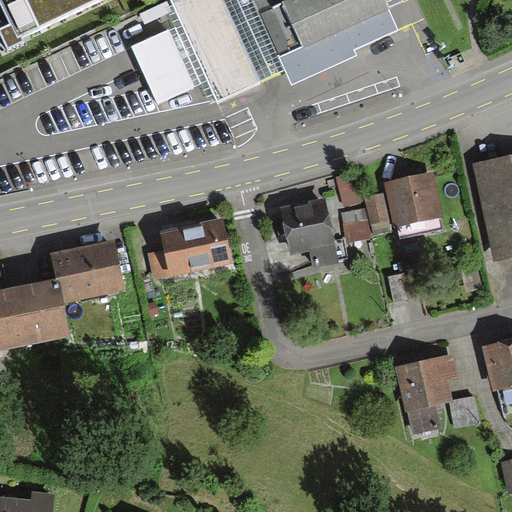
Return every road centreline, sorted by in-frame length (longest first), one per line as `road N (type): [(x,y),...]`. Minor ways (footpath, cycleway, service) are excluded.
road 1 (residential): [(237,174),(267,340),(294,359),(511,309)]
road 2 (primary): [(511,78),(351,143),(237,174)]
road 3 (primary): [(237,174),(0,220)]
